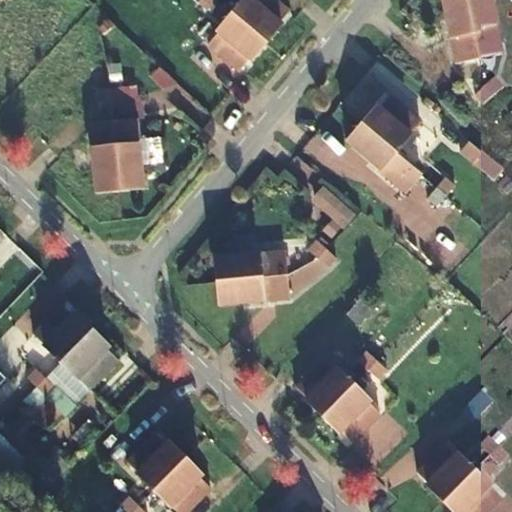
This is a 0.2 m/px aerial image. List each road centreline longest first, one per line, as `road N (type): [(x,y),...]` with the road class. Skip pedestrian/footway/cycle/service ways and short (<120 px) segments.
road 1 (residential): [(369,0),(123,292)]
road 2 (residential): [(123,292),(348,511)]
road 3 (residential): [(0,173),(123,292)]
